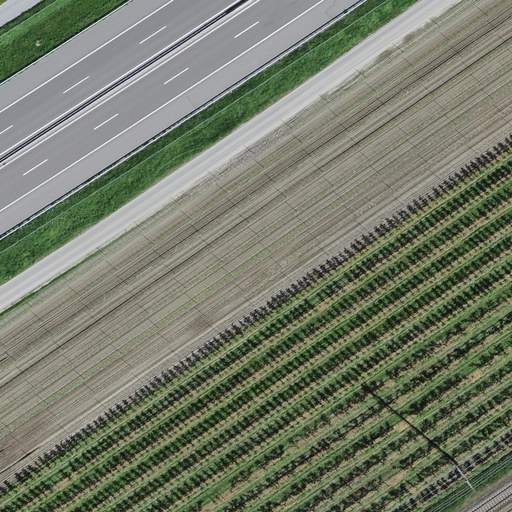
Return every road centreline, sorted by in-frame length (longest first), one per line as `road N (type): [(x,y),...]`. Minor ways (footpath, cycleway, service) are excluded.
road 1 (unclassified): [(436,0),(0,295)]
road 2 (motorway): [(0,189),(291,0)]
road 3 (motorway): [(203,0),(0,132)]
